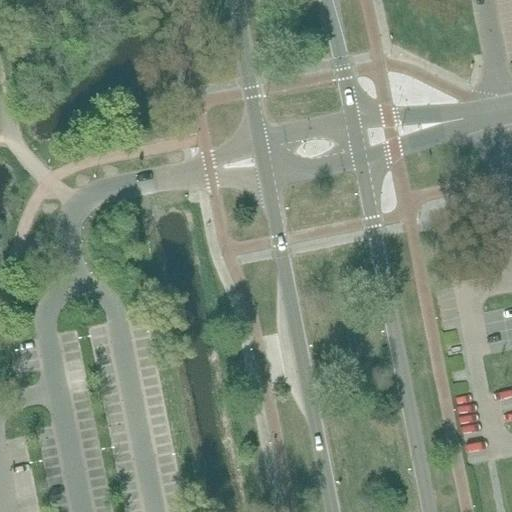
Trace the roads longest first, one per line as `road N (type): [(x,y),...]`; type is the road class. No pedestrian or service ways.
road 1 (secondary): [(429,511),(358,143)]
road 2 (secondary): [(262,162),(332,511)]
road 3 (unclassified): [(76,207),(106,190),(262,162)]
road 4 (secondary): [(239,0),(262,162)]
road 5 (unclassified): [(358,143),(504,110)]
road 6 (secondary): [(358,143),(326,0)]
